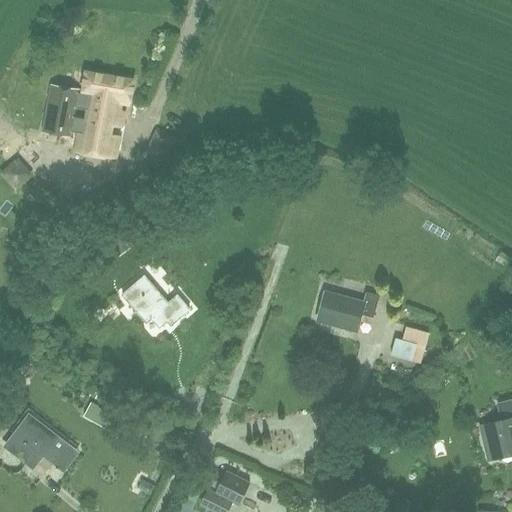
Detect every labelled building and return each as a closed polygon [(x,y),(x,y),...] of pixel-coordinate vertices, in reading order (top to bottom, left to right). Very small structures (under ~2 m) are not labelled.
[(125,104),(128,105),(133,81),(85,72),(85,75),(81,75),(79,87),(83,87),(82,90),(78,89),(76,100),(84,102),(74,152),(114,159),(125,104)] [(69,137),(76,100),(78,89),(50,84),(41,131),(69,137)] [(0,142),(12,147),(19,129),(0,122),(0,142)] [(155,129),(146,152),(165,159),(174,136),(155,129)] [(76,211),(94,237),(163,189),(145,163),(76,211)] [(147,323),(152,319),(160,329),(168,323),(171,327),(191,310),(178,295),(169,303),(145,275),(135,284),(137,286),(124,297),(147,323)] [(365,303),(327,292),(319,318),(343,325),(342,328),(356,332),(361,315),(374,319),(380,297),(368,293),(365,303)] [(397,337),(389,336),(386,353),(418,359),(424,329),(400,324),(397,337)] [(511,406),(499,410),(502,421),(483,426),(489,453),(511,447),(511,406)] [(23,462),(34,469),(43,456),(54,464),(69,444),(29,414),(14,433),(16,435),(8,446),(25,460),(23,462)] [(226,471),(216,493),(207,489),(200,505),(214,511),(228,511),(233,502),(239,505),(250,483),(226,471)]
